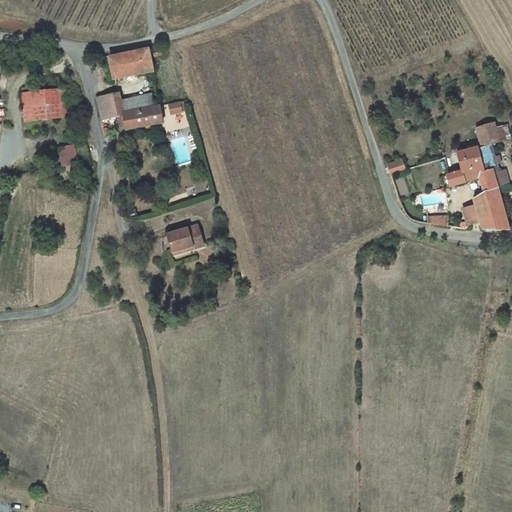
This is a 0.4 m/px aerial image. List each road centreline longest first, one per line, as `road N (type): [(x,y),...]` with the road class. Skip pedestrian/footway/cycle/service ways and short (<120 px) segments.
road 1 (track): [(103,153),(150,348),(163,511)]
road 2 (unclassified): [(511,236),(461,239),(402,222),(320,0)]
road 3 (unclassified): [(75,47),(103,153),(79,283),(63,306),(0,316)]
road 4 (unclassified): [(262,0),(152,41),(75,47)]
